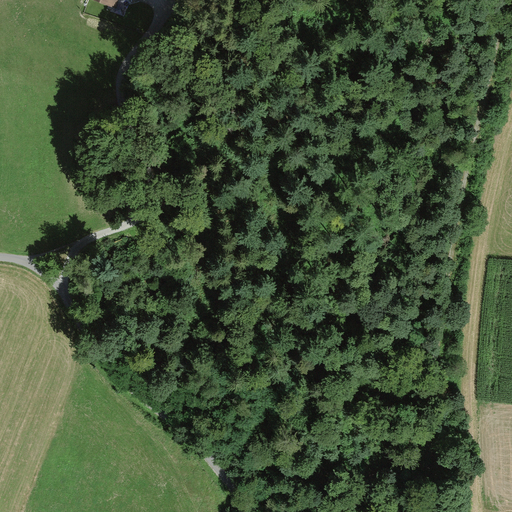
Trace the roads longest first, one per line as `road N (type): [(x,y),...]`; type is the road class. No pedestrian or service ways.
road 1 (track): [(500,0),(457,210),(426,423),(425,511)]
road 2 (unclassified): [(231,483),(112,371),(43,271),(0,256)]
